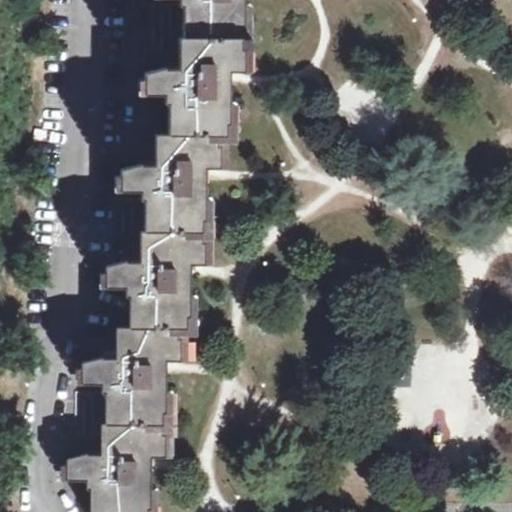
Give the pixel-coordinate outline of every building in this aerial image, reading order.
[(183,8),(183,38),(240,39),(240,27),(244,28),(243,0),(179,0),(180,7),(183,8)] [(168,104),(169,134),(220,136),(226,136),(225,123),(229,123),(229,71),(243,72),(243,49),(241,49),(240,39),(183,38),(178,38),(179,69),(166,69),(166,66),(144,73),(143,94),(164,95),(164,103),(168,104)] [(144,200),(144,230),(203,231),(202,220),(205,220),(206,168),(219,168),(220,136),(169,134),(155,133),(155,166),(140,166),(140,163),(121,170),(119,192),(140,193),(140,200),(144,200)] [(128,297),(128,327),(182,328),(189,329),(189,317),(190,318),(191,265),(206,264),(206,231),(203,231),(140,231),(140,262),(127,263),(127,260),(106,266),(105,288),(125,288),(125,297),(128,297)] [(105,424),(164,426),(163,413),(167,413),(167,362),(181,361),(182,328),(128,327),(115,327),(116,359),(104,359),(103,357),(82,363),(81,385),(103,385),(102,394),(105,393),(105,424)] [(168,425),(164,426),(105,424),(102,425),(101,456),(88,456),(87,455),(67,461),(67,481),(87,480),(86,490),(91,490),(90,511),(147,511),(148,510),(152,511),(152,458),(167,459),(168,425)]
